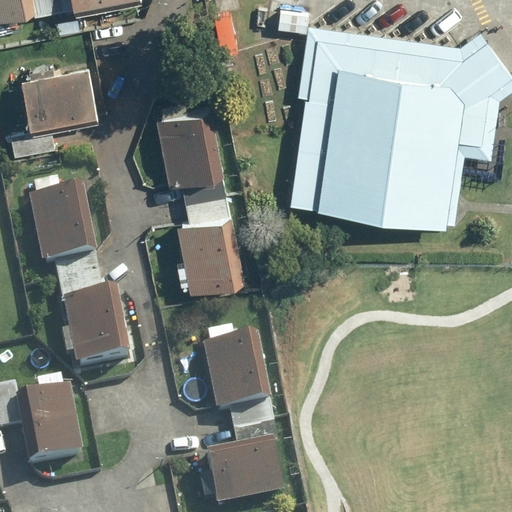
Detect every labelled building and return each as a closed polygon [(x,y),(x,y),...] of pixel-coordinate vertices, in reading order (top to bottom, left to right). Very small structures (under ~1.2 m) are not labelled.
[(22,0),(0,0),(0,17),(25,12),(22,0)] [(37,0),(40,12),(95,0),(37,0)] [(455,51),(309,28),(297,99),(307,100),(290,208),(453,234),(465,160),(491,164),(502,99),(511,91),(511,76),(481,33),(455,51)] [(26,68),(27,75),(19,77),(27,123),(97,112),(90,65),(54,71),(53,64),(26,68)] [(199,108),(154,117),(168,185),(213,176),(199,108)] [(70,190),(25,199),(39,267),(84,258),(70,190)] [(220,213),(175,222),(189,290),(233,281),(220,213)] [(103,294),(58,303),(72,371),(117,362),(103,294)] [(209,346),(200,347),(213,414),(258,406),(245,338),(232,341),(230,329),(207,334),(209,346)] [(18,397),(16,383),(0,385),(0,429),(21,426),(28,466),(81,457),(69,386),(61,388),(60,380),(35,385),(37,393),(18,397)] [(207,498),(285,486),(278,441),(200,453),(207,498)]
